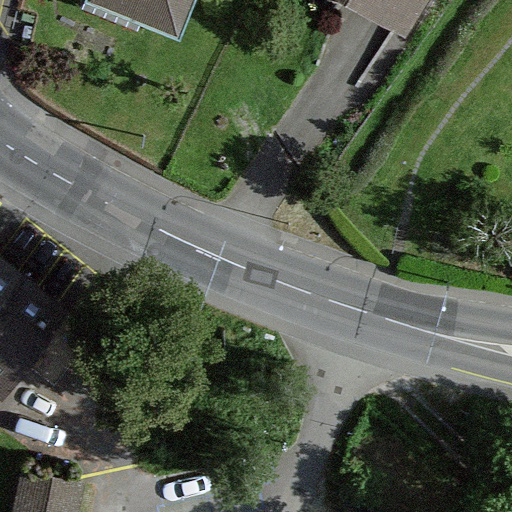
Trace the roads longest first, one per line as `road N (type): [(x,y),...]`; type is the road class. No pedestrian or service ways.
road 1 (tertiary): [(349,307),(99,204),(0,140)]
road 2 (tertiary): [(349,307),(511,366)]
road 3 (tertiary): [(511,329),(349,307)]
